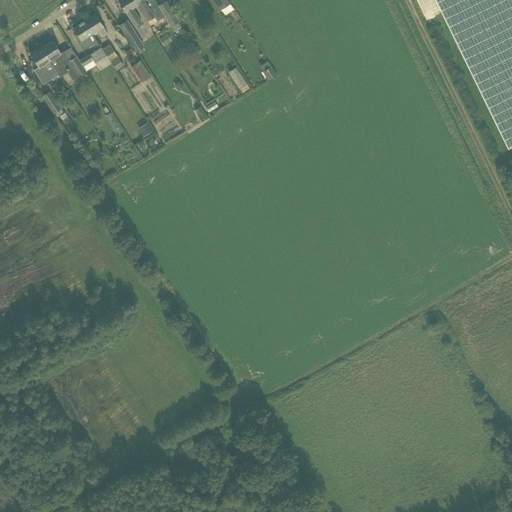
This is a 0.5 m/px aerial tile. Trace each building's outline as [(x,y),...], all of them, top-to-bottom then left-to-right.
[(133,0),(117,0),(126,13),(126,12),(135,26),(141,22),(133,8),(137,6),(137,5),(133,0)] [(156,2),(154,0),(133,0),(137,5),(137,6),(146,21),(155,16),(151,10),(155,8),(152,4),(156,2)] [(171,26),(179,22),(180,21),(167,0),(158,6),(171,26)] [(231,4),(228,0),(215,0),(222,9),(231,4)] [(511,0),(436,0),(509,148),(511,147),(511,0)] [(95,13),(84,20),(92,34),(97,31),(101,37),(108,33),(103,27),(104,26),(95,13)] [(72,24),(73,27),(77,34),(74,35),(83,50),(93,45),(94,47),(99,44),(92,34),(84,20),(80,23),(79,20),(72,24)] [(120,26),(131,44),(136,51),(143,46),(127,21),(120,26)] [(164,45),(171,40),(167,34),(159,39),(164,45)] [(61,53),(53,40),(41,47),(54,67),(59,75),(72,67),(69,61),(69,60),(63,51),(61,53)] [(110,44),(102,49),(111,63),(112,63),(117,70),(124,65),(110,44)] [(54,67),(41,47),(30,54),(38,67),(34,70),(43,84),(51,79),(53,81),(59,76),(60,77),(59,75),(54,67)] [(111,63),(102,49),(101,48),(90,55),(100,70),(111,63)] [(69,61),(72,67),(78,76),(86,71),(76,56),(69,60),(69,61)] [(142,81),(151,76),(140,60),(131,66),(142,81)] [(277,75),(272,67),(263,73),(269,81),(277,75)] [(240,90),(247,85),(240,74),(233,79),(240,90)] [(42,96),(49,106),(56,101),(49,91),(42,96)] [(194,110),(202,122),(208,118),(200,106),(194,110)] [(112,112),(107,115),(117,131),(122,129),(112,112)] [(143,136),(152,130),(147,122),(137,128),(143,136)]
